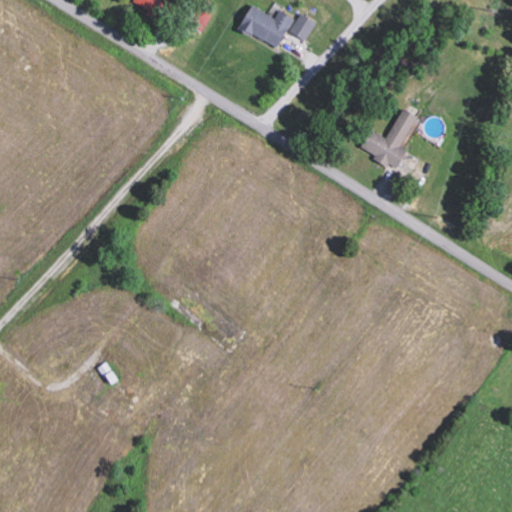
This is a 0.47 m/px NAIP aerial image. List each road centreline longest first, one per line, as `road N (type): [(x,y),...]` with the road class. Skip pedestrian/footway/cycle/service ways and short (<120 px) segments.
road 1 (residential): [(511,282),(60,0)]
road 2 (residential): [(296,145),(90,392)]
